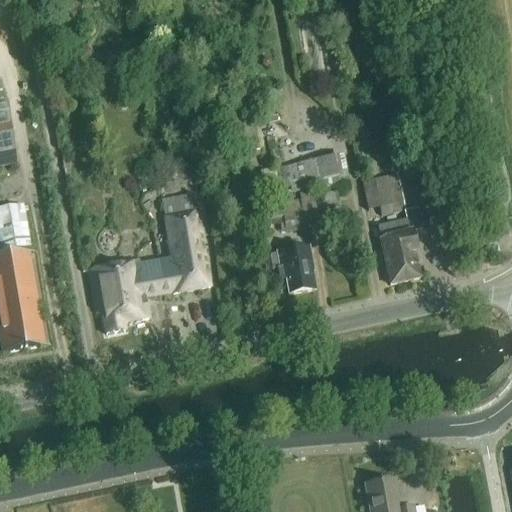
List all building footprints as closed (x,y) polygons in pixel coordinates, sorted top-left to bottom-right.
[(255,130),(230,134),(234,156),(246,153),(247,159),(259,157),(255,130)] [(333,158),(273,171),(277,192),(338,178),(333,158)] [(396,177),(361,184),(367,212),(379,210),(381,218),(404,213),(396,177)] [(316,213),(339,210),(336,194),(314,197),(313,195),(300,197),(300,201),(291,203),(291,204),(281,206),(281,208),(269,210),(271,220),(283,218),(285,234),(305,231),(303,219),(317,217),(316,213)] [(199,213),(196,195),(162,201),(165,219),(196,213),(199,213)] [(26,203),(0,207),(0,240),(0,243),(33,236),(26,203)] [(171,262),(156,265),(162,295),(172,293),(172,296),(210,289),(196,213),(164,219),(171,262)] [(389,287),(419,280),(413,255),(416,254),(411,234),(408,235),(405,223),(377,229),(380,241),(379,241),(389,287)] [(288,297),(315,292),(312,274),(313,273),(309,249),(277,254),(281,281),(285,280),(288,297)] [(26,254),(0,258),(0,331),(4,355),(42,349),(26,254)] [(138,264),(89,272),(97,316),(102,315),(106,337),(124,333),(123,325),(148,321),(146,306),(139,307),(138,302),(145,301),(144,298),(162,295),(156,265),(139,268),(138,264)] [(412,511),(412,510),(399,511),(394,482),(364,488),(368,511),(412,511)]
